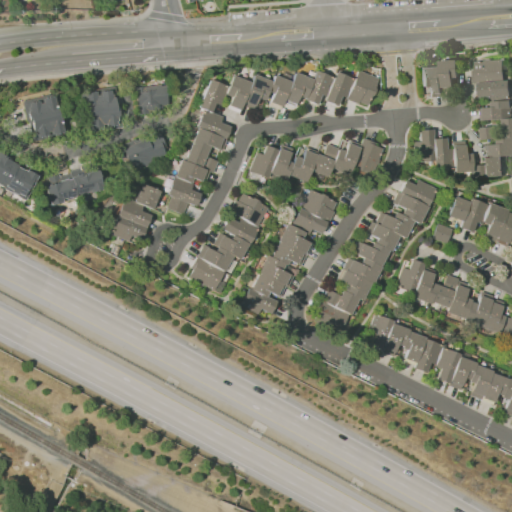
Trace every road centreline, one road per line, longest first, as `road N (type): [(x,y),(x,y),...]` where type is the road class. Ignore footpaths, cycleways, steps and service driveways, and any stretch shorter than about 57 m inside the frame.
road 1 (residential): [(395,28),(402,117),(394,160),(296,308),(295,325),(303,338),(511,438)]
road 2 (motorway): [(456,511),(0,264)]
road 3 (motorway): [(0,323),(349,511)]
road 4 (residential): [(460,115),(247,131),(202,227),(183,235),(170,267)]
road 5 (residential): [(177,43),(195,68),(179,115),(48,156),(0,134)]
road 6 (secondary): [(177,43),(135,32),(0,42)]
